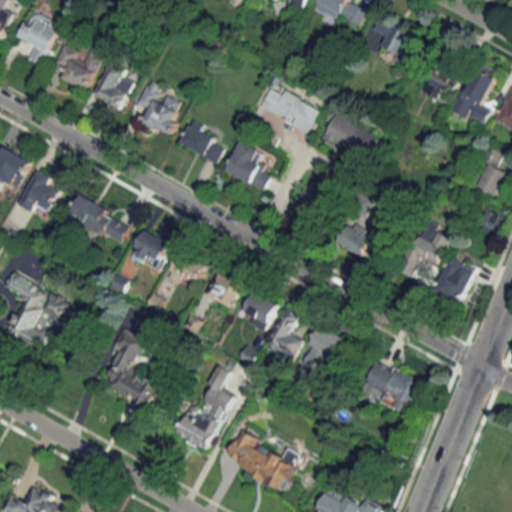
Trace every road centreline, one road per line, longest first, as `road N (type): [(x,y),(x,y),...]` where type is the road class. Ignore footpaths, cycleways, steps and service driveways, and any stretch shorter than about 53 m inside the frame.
road 1 (residential): [(511,385),(0,102)]
road 2 (residential): [(419,511),(511,286)]
road 3 (residential): [(190,511),(0,403)]
